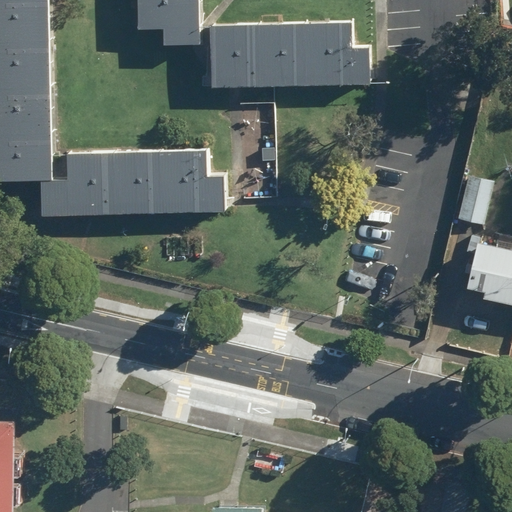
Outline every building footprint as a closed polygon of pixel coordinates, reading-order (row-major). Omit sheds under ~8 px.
[(0,0),(0,181),(51,181),(47,0),(0,0)] [(137,0),(138,30),(163,29),(163,46),(200,45),(199,0),(137,0)] [(212,89),(370,84),(369,48),(352,48),(351,23),(210,27),(212,89)] [(43,217),(225,213),(224,177),(207,178),(206,151),(68,155),(68,180),(42,181),(43,217)] [(502,175),(476,170),(466,216),(492,222),(502,175)] [(511,244),(473,235),(461,286),(511,298),(511,244)] [(0,511),(13,511),(15,422),(0,421),(0,511)]
